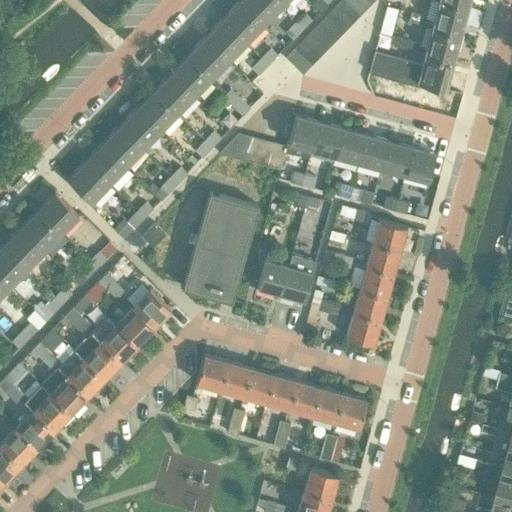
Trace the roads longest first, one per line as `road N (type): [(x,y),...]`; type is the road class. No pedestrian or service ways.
road 1 (residential): [(15,511),(202,329),(404,388)]
road 2 (tertiary): [(404,388),(479,131)]
road 3 (residential): [(0,180),(174,0)]
road 4 (residential): [(479,131),(302,81)]
road 5 (tertiary): [(373,511),(404,388)]
